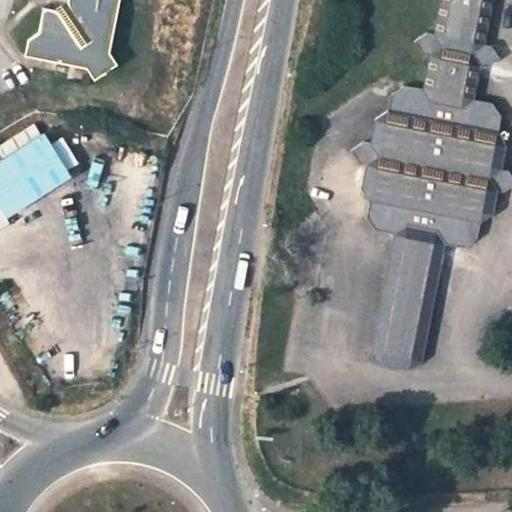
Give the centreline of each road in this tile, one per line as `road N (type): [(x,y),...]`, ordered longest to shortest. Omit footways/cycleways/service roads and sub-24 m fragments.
road 1 (primary): [(216,478),(203,424),(282,0)]
road 2 (primary): [(236,0),(202,122),(155,373),(130,437)]
